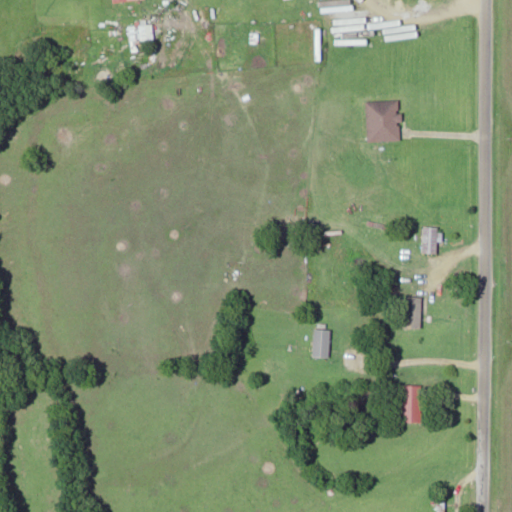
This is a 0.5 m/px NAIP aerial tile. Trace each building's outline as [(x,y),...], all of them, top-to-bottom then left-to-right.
[(401,99),(368,100),(369,140),(402,140),(401,99)] [(441,252),(441,226),(424,226),(424,252),(441,252)] [(424,327),(424,296),(406,296),(406,327),(424,327)] [(315,356),(330,356),(331,329),(315,328),(315,356)] [(423,384),(404,384),(404,422),(423,422),(423,384)] [(444,511),(445,497),(437,497),(436,511),(444,511)]
